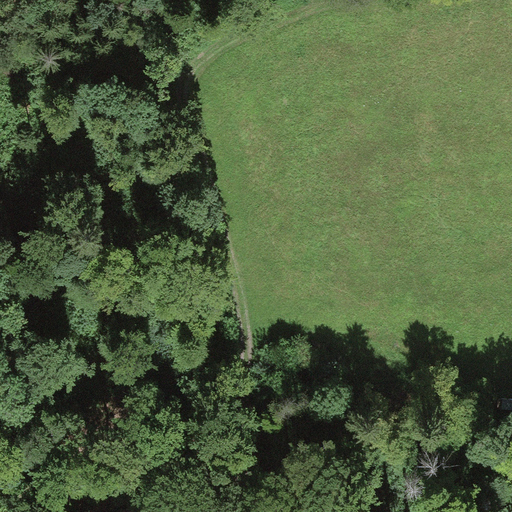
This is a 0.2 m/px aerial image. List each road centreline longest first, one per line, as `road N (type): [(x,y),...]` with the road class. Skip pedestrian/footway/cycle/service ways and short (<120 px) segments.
road 1 (track): [(258,478),(241,326),(188,83),(220,40),(318,0)]
road 2 (track): [(258,478),(365,377)]
